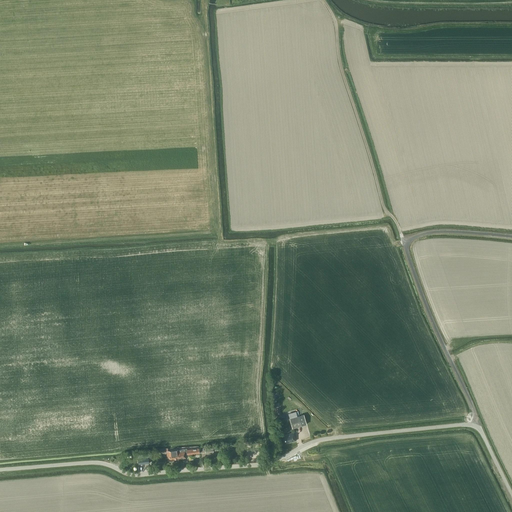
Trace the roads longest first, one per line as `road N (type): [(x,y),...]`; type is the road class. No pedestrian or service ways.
road 1 (unclassified): [(511,237),(442,231),(403,241),(477,422)]
road 2 (track): [(267,241),(221,242),(206,0)]
road 3 (unclassified): [(0,469),(99,462),(138,474),(273,460)]
road 4 (track): [(322,0),(333,16),(341,72),(382,205),(403,241)]
road 5 (unclassified): [(477,422),(331,439),(273,460)]
